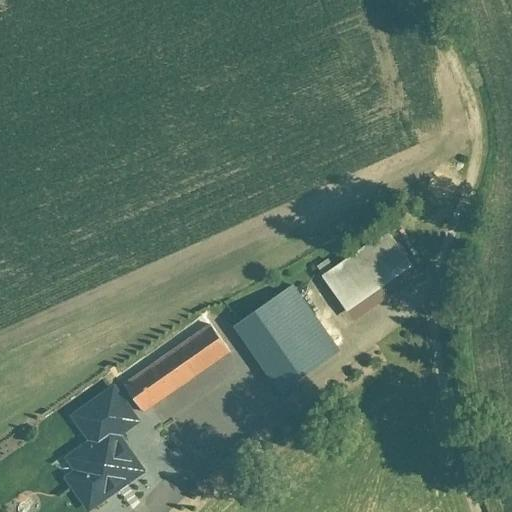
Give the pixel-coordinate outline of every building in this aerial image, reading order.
[(511,18),(498,26),(511,51),(511,18)] [(328,275),(360,318),(422,273),(390,229),(328,275)] [(298,291),(238,331),(280,394),(340,354),(298,291)] [(131,388),(148,414),(238,354),(221,329),(131,388)] [(66,460),(87,485),(54,511),(111,511),(152,479),(120,440),(144,421),(116,386),(75,420),(92,440),(66,460)]
